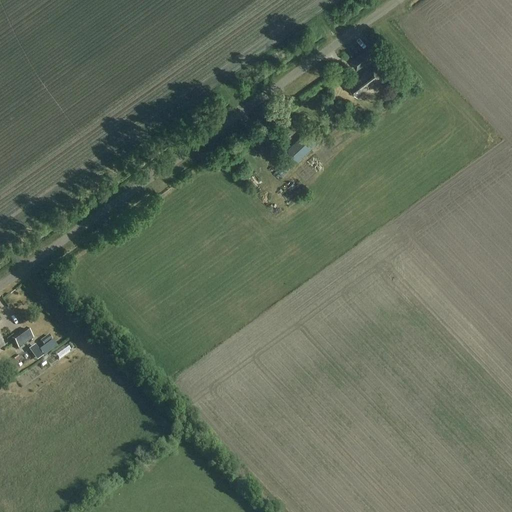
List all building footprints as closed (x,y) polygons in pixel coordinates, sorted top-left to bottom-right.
[(351,62),(357,70),(370,60),(375,65),(383,59),(373,46),(367,51),(351,62)] [(357,98),(382,80),(372,67),(360,76),(362,78),(357,81),(356,79),(349,84),(351,86),(349,87),(357,98)] [(275,130),(276,132),(285,142),(291,137),(286,132),(284,134),(279,129),(278,128),(275,130)] [(287,150),(298,161),(320,141),(309,129),(287,150)] [(26,330),(12,340),(18,349),(33,339),(26,330)] [(49,336),(40,342),(44,348),(45,347),(52,342),(53,342),(49,336)]
